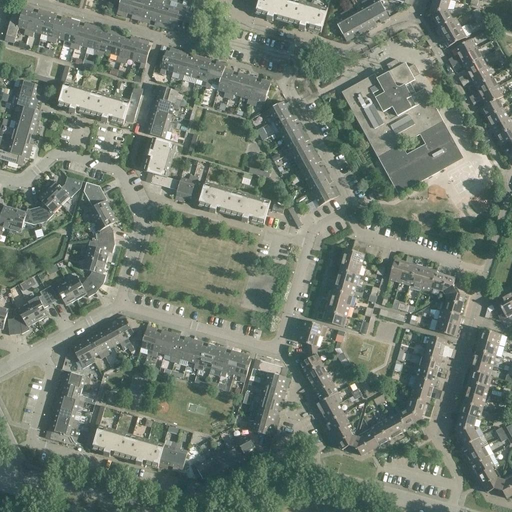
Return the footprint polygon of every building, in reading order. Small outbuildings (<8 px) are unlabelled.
[(121,0),(120,6),(117,15),(126,18),(128,13),(130,14),(134,0),(121,0)] [(134,0),(130,14),(133,15),(131,19),(140,22),(146,1),(143,0),(134,0)] [(154,0),(154,3),(146,1),(140,22),(149,24),(151,20),(153,21),(159,0),(154,0)] [(164,0),(162,0),(159,0),(153,21),(156,21),(155,26),(164,28),(169,8),(162,6),(164,0)] [(259,0),(256,14),(268,18),(267,20),(268,20),(272,21),(272,22),(273,22),(274,19),(268,17),(270,12),(277,14),(276,15),(278,16),(276,20),(288,24),(294,4),(289,3),(289,0),(259,0)] [(370,0),(366,0),(365,1),(376,21),(379,19),(381,23),(389,18),(379,0),(377,0),(372,3),(370,0)] [(448,0),(434,0),(430,13),(447,11),(450,1),(450,0),(448,0)] [(376,21),(365,1),(361,3),(364,8),(358,11),(368,30),(376,26),(374,22),(376,21)] [(299,6),(294,4),(288,24),(300,27),(299,30),(300,30),(300,29),(305,31),(306,28),(301,27),(302,21),(309,23),(309,25),(310,25),(309,29),(321,33),(328,10),(327,9),(327,10),(326,13),(321,12),(322,9),(300,2),(299,6)] [(177,10),(169,8),(164,28),(172,31),(174,27),(176,27),(183,6),(178,4),(177,10)] [(187,7),(183,6),(176,27),(179,28),(178,32),(187,35),(193,14),(185,12),(187,7)] [(24,7),(23,11),(18,27),(19,28),(26,29),(24,35),(29,36),(35,14),(32,14),(34,9),(24,7)] [(14,9),(10,25),(18,27),(23,11),(14,9)] [(349,10),(345,12),(355,32),(358,31),(360,35),(368,30),(358,11),(351,15),(349,10)] [(38,15),(35,14),(29,36),(33,37),(35,32),(42,34),(48,13),(39,11),(38,15)] [(452,20),(447,11),(430,13),(439,28),(453,20),(452,20)] [(355,32),(345,12),(341,14),(343,19),(336,23),(347,42),(355,37),(353,33),(355,32)] [(57,16),(48,13),(42,34),(49,36),(47,42),(52,43),(58,21),(56,20),(57,16)] [(61,22),(58,21),(52,43),(56,44),(58,39),(65,41),(71,20),(62,18),(61,22)] [(456,19),(452,20),(453,20),(439,28),(437,29),(442,38),(461,28),(456,19)] [(80,23),(71,20),(65,41),(72,43),(70,48),(75,49),(81,28),(79,27),(80,23)] [(84,28),(81,28),(75,49),(79,51),(81,45),(88,47),(94,27),(85,24),(84,28)] [(19,28),(18,27),(10,25),(5,41),(14,44),(19,28)] [(103,29),(94,27),(88,47),(95,49),(94,55),(98,56),(105,34),(102,34),(103,29)] [(466,38),(461,28),(442,38),(447,48),(466,38)] [(107,35),(105,34),(98,56),(103,57),(104,52),(111,54),(117,33),(108,31),(107,35)] [(126,36),(117,33),(111,54),(118,56),(117,61),(121,63),(128,41),(125,40),(126,36)] [(130,42),(128,41),(121,63),(126,64),(127,59),(134,61),(140,40),(131,38),(130,42)] [(149,43),(140,40),(134,61),(141,63),(140,68),(145,70),(151,48),(148,47),(149,43)] [(476,48),(471,40),(455,49),(460,59),(479,48),(478,47),(476,48)] [(480,50),(479,48),(460,59),(465,68),(482,59),(478,51),(480,50)] [(166,70),(173,72),(179,51),(170,49),(169,53),(166,52),(160,74),(165,75),(166,70)] [(188,54),(179,51),(173,72),(180,74),(179,79),(183,81),(190,59),(187,58),(188,54)] [(192,60),(190,59),(183,81),(195,84),(203,58),(194,55),(192,60)] [(211,61),(203,58),(195,84),(206,87),(213,66),(210,65),(211,61)] [(486,67),(482,59),(465,68),(471,78),(489,68),(489,66),(486,67)] [(405,64),(400,66),(397,60),(387,66),(390,72),(388,73),(377,79),(375,75),(342,93),(346,100),(378,158),(379,159),(378,159),(398,195),(463,159),(444,123),(443,122),(425,90),(411,97),(409,93),(414,91),(410,84),(415,81),(414,79),(420,75),(415,65),(408,69),(405,64)] [(215,66),(213,66),(206,87),(211,89),(212,83),(219,85),(220,85),(221,80),(224,69),(225,69),(226,65),(217,62),(215,66)] [(490,69),(489,68),(471,78),(467,80),(469,83),(472,81),(475,87),(493,78),(488,70),(490,69)] [(220,85),(219,85),(218,90),(225,92),(224,97),(228,98),(235,77),(232,76),(233,72),(225,69),(224,69),(221,80),(220,85)] [(237,78),(235,77),(228,98),(233,100),(234,95),(241,97),(248,76),(239,73),(237,78)] [(257,78),(248,76),(241,97),(248,99),(247,104),(251,105),(258,84),(255,83),(257,78)] [(497,86),(493,78),(475,87),(481,96),(500,86),(499,85),(497,86)] [(260,84),(258,84),(251,105),(256,107),(257,101),(265,103),(271,83),(262,80),(260,84)] [(43,87),(22,81),(20,89),(14,87),(13,92),(35,98),(36,95),(40,97),(43,87)] [(93,92),(65,84),(64,88),(62,92),(58,106),(70,110),(69,112),(69,113),(70,112),(75,114),(76,111),(71,109),(73,104),(79,106),(79,108),(80,108),(79,113),(91,116),(96,97),(91,96),(93,92)] [(178,92),(157,86),(154,96),(159,97),(158,99),(180,106),(181,101),(176,100),(178,92)] [(500,88),(500,86),(481,96),(486,106),(497,100),(498,100),(503,97),(498,89),(500,88)] [(134,88),(130,102),(129,105),(138,107),(143,91),(134,88)] [(35,98),(13,92),(12,96),(17,98),(15,105),(22,107),(36,111),(36,110),(38,102),(34,100),(35,98)] [(102,99),(96,97),(91,116),(102,119),(102,122),(107,123),(107,124),(108,124),(109,121),(103,119),(105,113),(112,116),(111,117),(113,118),(111,122),(124,126),(125,121),(129,105),(130,102),(129,102),(128,106),(124,105),(125,101),(103,95),(102,99)] [(180,106),(158,99),(157,102),(153,101),(150,110),(171,116),(173,109),(178,110),(180,106)] [(486,106),(481,109),(486,118),(503,109),(498,100),(497,100),(486,106)] [(270,116),(274,122),(293,112),(289,105),(285,107),(283,103),(263,114),(265,118),(270,116)] [(138,107),(129,105),(125,121),(133,123),(138,107)] [(36,111),(22,107),(20,114),(14,112),(13,117),(35,123),(36,120),(40,121),(43,112),(36,110),(36,111)] [(508,119),(503,109),(486,118),(491,128),(508,119)] [(171,116),(150,110),(148,119),(152,120),(151,123),(173,129),(174,124),(169,123),(171,116)] [(297,120),(293,112),(274,122),(277,128),(273,131),(275,135),(295,124),(293,122),(297,120)] [(35,123),(13,117),(12,121),(17,123),(15,130),(36,136),(39,127),(34,125),(35,123)] [(511,128),(511,126),(508,119),(491,128),(496,137),(511,128)] [(173,129),(151,123),(151,125),(146,124),(144,133),(164,139),(167,132),(172,133),(173,129)] [(296,127),(295,124),(275,135),(277,139),(282,136),(285,143),(304,133),(300,125),(296,127)] [(511,140),(511,128),(496,137),(502,147),(511,140)] [(36,136),(15,130),(13,137),(8,135),(6,140),(28,146),(29,143),(33,145),(36,136)] [(309,141),(304,133),(285,143),(289,149),(284,152),(286,156),(306,145),(305,143),(309,141)] [(177,145),(153,139),(150,150),(147,150),(148,150),(146,155),(146,156),(149,157),(150,151),(156,153),(154,160),(152,160),(152,161),(148,159),(144,172),(148,173),(164,177),(167,178),(164,176),(165,172),(168,173),(175,151),(171,150),(173,145),(176,146),(177,146),(177,145)] [(28,146),(6,140),(5,144),(11,146),(9,152),(25,157),(24,158),(29,159),(32,150),(28,148),(28,146)] [(511,153),(511,140),(502,147),(507,156),(511,153)] [(307,147),(306,145),(286,156),(288,160),(289,160),(293,158),(297,164),(316,154),(311,145),(307,147)] [(9,152),(0,149),(0,160),(6,162),(22,166),(24,158),(25,157),(9,152)] [(321,162),(316,154),(297,164),(301,171),(296,173),(298,177),(318,167),(317,164),(321,162)] [(319,169),(318,167),(298,177),(300,181),(305,179),(309,185),(328,175),(323,167),(319,169)] [(164,177),(148,173),(146,182),(162,187),(164,177)] [(332,183),(328,175),(309,185),(312,192),(307,194),(310,198),(330,187),(328,185),(332,183)] [(181,179),(180,182),(178,191),(175,200),(185,202),(186,198),(188,199),(195,177),(190,176),(189,181),(181,179)] [(167,178),(164,177),(162,187),(178,191),(180,182),(167,178)] [(199,178),(195,177),(188,199),(191,200),(190,204),(199,207),(206,184),(206,183),(205,183),(205,185),(198,184),(199,178)] [(83,182),(67,178),(65,185),(62,188),(56,182),(47,191),(61,205),(70,197),(71,199),(81,189),(83,182)] [(100,187),(87,183),(84,192),(93,208),(88,211),(93,222),(111,212),(105,201),(107,200),(100,187)] [(206,184),(199,207),(210,210),(210,212),(210,213),(210,212),(215,214),(216,214),(217,211),(211,210),(213,204),(220,206),(219,208),(221,208),(219,213),(231,216),(237,197),(232,195),(233,192),(211,185),(210,188),(205,187),(206,184)] [(331,190),(330,187),(310,198),(312,202),(317,200),(321,207),(339,196),(335,188),(331,190)] [(61,205),(47,191),(39,199),(44,205),(42,207),(36,209),(40,224),(46,222),(55,215),(53,213),(61,205)] [(242,198),(237,197),(231,216),(243,219),(242,222),(243,222),(247,223),(247,224),(248,224),(249,221),(243,219),(245,213),(252,216),(252,217),(253,218),(252,222),(264,225),(271,202),(270,202),(270,203),(270,202),(269,206),(264,205),(265,201),(243,195),(242,198)] [(285,207),(274,204),(272,211),(283,214),(285,207)] [(2,215),(0,214),(0,230),(3,232),(4,228),(10,230),(16,210),(4,207),(2,215)] [(40,224),(36,209),(30,210),(28,209),(26,213),(16,210),(10,230),(21,233),(24,223),(34,226),(40,224)] [(117,222),(111,212),(93,222),(100,234),(98,234),(98,241),(114,239),(114,233),(110,226),(117,222)] [(115,246),(114,239),(98,241),(91,242),(86,258),(106,264),(109,253),(113,254),(115,246)] [(356,241),(353,249),(353,252),(359,253),(362,242),(356,241)] [(367,244),(362,242),(359,253),(364,255),(367,244)] [(373,246),(367,244),(364,255),(365,255),(370,257),(373,246)] [(379,247),(373,246),(370,257),(376,258),(379,247)] [(385,249),(379,247),(376,258),(381,260),(385,249)] [(390,251),(385,249),(381,260),(387,262),(390,251)] [(353,252),(346,250),(343,260),(361,266),(365,255),(364,255),(359,253),(353,252)] [(106,264),(86,258),(83,270),(92,272),(91,274),(87,279),(100,289),(104,284),(106,276),(102,275),(106,264)] [(361,266),(343,260),(340,271),(359,276),(361,266)] [(405,263),(395,260),(389,280),(399,283),(405,263)] [(416,266),(405,263),(399,283),(410,286),(416,266)] [(426,269),(416,266),(410,286),(420,289),(426,269)] [(437,272),(426,269),(420,289),(431,293),(432,289),(436,274),(437,274),(437,272)] [(359,276),(340,271),(337,281),(356,286),(359,276)] [(432,289),(442,292),(441,295),(443,296),(453,290),(454,289),(453,288),(455,280),(437,274),(436,274),(432,289)] [(77,277),(67,282),(76,300),(86,295),(88,298),(96,294),(100,289),(87,279),(83,284),(82,285),(77,277)] [(337,281),(334,291),(334,292),(353,297),(356,286),(337,281)] [(76,300),(67,282),(61,285),(60,284),(58,283),(45,290),(53,304),(62,299),(66,306),(76,300)] [(53,304),(45,290),(40,293),(41,296),(28,304),(38,322),(48,316),(44,309),(53,304)] [(332,291),(329,301),(350,307),(353,297),(334,292),(334,291),(332,291)] [(456,294),(456,293),(444,299),(444,301),(447,302),(444,312),(459,317),(459,316),(465,297),(457,295),(456,294)] [(511,315),(511,305),(507,297),(492,305),(496,312),(501,309),(507,319),(511,315)] [(350,307),(329,301),(326,312),(347,318),(350,307)] [(38,322),(28,304),(14,312),(14,320),(16,335),(22,335),(30,331),(28,327),(38,322)] [(9,310),(0,307),(0,329),(2,330),(9,310)] [(441,311),(438,322),(458,328),(462,317),(459,316),(459,317),(444,312),(441,311)] [(347,318),(326,312),(323,323),(344,329),(347,318)] [(135,335),(124,316),(116,321),(118,324),(116,326),(127,346),(131,343),(128,339),(135,335)] [(14,320),(8,320),(10,336),(16,335),(14,320)] [(310,323),(304,321),(301,332),(319,337),(322,326),(310,323)] [(458,328),(438,322),(435,332),(455,338),(458,328)] [(111,323),(103,328),(113,347),(120,343),(123,348),(127,346),(116,326),(113,327),(111,323)] [(147,355),(152,356),(158,334),(156,334),(157,329),(148,327),(142,348),(149,350),(147,355)] [(113,347),(103,328),(95,332),(97,336),(95,337),(106,357),(110,355),(107,350),(113,347)] [(502,336),(481,330),(478,340),(499,346),(502,336)] [(161,335),(158,334),(152,356),(156,358),(158,352),(165,354),(171,333),(162,331),(161,335)] [(319,337),(301,332),(298,342),(307,345),(308,352),(316,351),(316,347),(319,337)] [(180,336),(171,333),(165,354),(172,356),(171,362),(175,363),(181,341),(179,340),(180,336)] [(90,335),(82,339),(92,358),(99,355),(101,359),(106,357),(95,337),(92,338),(90,335)] [(443,341),(428,336),(426,345),(424,344),(423,346),(454,355),(455,351),(445,348),(447,342),(443,341)] [(184,342),(181,341),(175,363),(180,364),(181,359),(188,361),(194,340),(185,338),(184,342)] [(92,358),(82,339),(74,344),(76,348),(73,349),(84,369),(88,367),(86,362),(92,358)] [(203,343),(194,340),(188,361),(195,363),(194,368),(198,370),(205,348),(202,347),(203,343)] [(499,346),(478,340),(475,351),(477,351),(495,356),(499,346)] [(207,349),(205,348),(198,370),(203,371),(204,366),(211,368),(218,347),(209,344),(207,349)] [(454,355),(423,346),(422,348),(425,349),(422,357),(441,362),(442,356),(453,359),(454,355)] [(227,350),(218,347),(211,368),(219,370),(217,375),(222,376),(228,355),(225,354),(227,350)] [(230,355),(228,355),(222,376),(226,378),(228,372),(234,374),(240,354),(232,351),(230,355)] [(317,355),(316,351),(308,352),(309,359),(300,364),(305,374),(322,364),(317,355)] [(477,351),(474,362),(492,367),(495,356),(477,351)] [(249,357),(240,354),(234,374),(241,376),(240,382),(245,383),(251,362),(248,361),(249,357)] [(441,362),(422,357),(420,366),(417,365),(417,367),(438,373),(441,362)] [(272,365),(256,360),(253,370),(269,374),(272,365)] [(492,367),(474,362),(471,372),(489,377),(490,377),(492,367)] [(327,374),(322,364),(305,374),(311,383),(327,374)] [(288,369),(272,365),(269,374),(285,378),(288,369)] [(438,373),(417,367),(416,369),(419,369),(416,378),(435,383),(438,373)] [(64,374),(62,383),(82,389),(84,382),(90,384),(91,379),(69,372),(68,375),(64,374)] [(489,377),(471,372),(468,382),(488,388),(491,377),(490,377),(489,377)] [(285,378),(269,374),(267,381),(262,379),(261,384),(282,390),(283,388),(287,389),(290,379),(285,378)] [(333,383),(327,374),(311,383),(316,393),(333,383)] [(437,390),(433,389),(435,383),(416,378),(414,387),(411,386),(411,388),(432,394),(436,395),(437,390)] [(207,382),(206,386),(218,390),(219,385),(207,382)] [(488,388),(468,382),(465,393),(485,399),(488,388)] [(82,389),(62,383),(59,392),(63,393),(63,396),(84,402),(85,398),(80,396),(82,389)] [(338,393),(333,383),(316,393),(321,402),(334,395),(334,396),(338,393)] [(282,390),(261,384),(259,388),(265,390),(263,397),(283,403),(286,394),(282,393),(282,390)] [(432,394),(411,388),(410,389),(413,390),(410,399),(426,403),(429,404),(432,394)] [(485,399),(465,393),(462,403),(482,409),(485,399)] [(334,395),(321,402),(317,404),(322,414),(339,405),(334,396),(334,395)] [(84,402),(63,396),(62,399),(58,397),(55,406),(76,412),(78,405),(83,407),(84,402)] [(283,403),(263,397),(261,404),(255,403),(254,407),(276,413),(277,411),(281,412),(283,403)] [(426,403),(410,399),(407,409),(421,420),(426,403)] [(482,409),(462,403),(459,414),(461,414),(476,418),(476,419),(479,419),(482,409)] [(344,414),(339,405),(322,414),(327,424),(344,414)] [(76,412),(55,406),(52,415),(57,417),(56,419),(78,425),(79,421),(74,420),(76,412)] [(276,413),(254,407),(253,411),(253,412),(258,413),(256,420),(277,426),(279,417),(275,416),(276,413)] [(421,420),(407,409),(398,414),(405,428),(406,428),(421,420)] [(349,424),(344,414),(327,424),(333,433),(346,426),(349,424)] [(405,428),(398,414),(389,420),(398,436),(407,431),(406,428),(405,428)] [(461,414),(456,431),(473,429),(476,419),(476,418),(461,414)] [(78,425),(56,419),(55,422),(51,421),(48,430),(67,435),(69,435),(71,428),(76,430),(78,425)] [(277,426),(256,420),(254,427),(249,426),(247,431),(269,437),(270,434),(274,435),(277,426)] [(398,436),(389,420),(379,425),(388,441),(398,436)] [(388,441),(379,425),(369,430),(371,433),(379,447),(388,441)] [(346,426),(333,433),(342,451),(349,447),(350,447),(351,447),(352,447),(353,447),(355,448),(356,449),(357,449),(361,456),(379,447),(371,433),(362,438),(360,435),(359,436),(357,435),(355,435),(354,433),(351,435),(346,426)] [(97,438),(95,443),(93,448),(93,450),(105,453),(104,456),(105,456),(110,457),(110,458),(111,455),(105,453),(107,448),(114,450),(114,451),(115,452),(114,456),(126,459),(132,436),(100,427),(100,428),(98,433),(97,438)] [(479,438),(473,429),(456,431),(464,446),(465,446),(479,438)] [(67,435),(48,430),(46,439),(64,444),(67,435)] [(69,435),(67,435),(64,444),(83,449),(85,440),(69,435)] [(164,446),(132,436),(126,459),(137,463),(136,465),(137,466),(137,465),(142,467),(143,464),(138,462),(140,457),(147,459),(146,461),(147,461),(146,465),(158,469),(159,467),(158,467),(164,446)] [(240,437),(236,440),(247,459),(249,458),(251,462),(260,457),(250,439),(243,442),(240,437)] [(266,437),(264,446),(270,448),(273,439),(266,437)] [(484,448),(479,438),(465,446),(464,446),(462,447),(467,457),(484,448)] [(247,459),(236,440),(232,442),(235,447),(228,450),(239,469),(247,465),(245,461),(247,459)] [(165,445),(164,446),(158,467),(159,467),(168,469),(169,465),(171,466),(178,444),(173,443),(172,448),(165,446),(165,445)] [(182,445),(178,444),(171,466),(174,467),(173,471),(182,474),(188,452),(188,453),(181,451),(182,445)] [(493,455),(488,445),(484,448),(467,457),(472,466),(493,455)] [(220,449),(216,451),(226,471),(228,470),(231,474),(239,469),(228,450),(222,454),(220,449)] [(226,471),(216,451),(211,453),(214,458),(208,462),(218,481),(226,476),(224,472),(226,471)] [(499,464),(493,455),(472,466),(477,476),(491,468),(491,469),(499,464)] [(208,482),(210,485),(218,481),(208,462),(201,465),(199,461),(194,463),(205,484),(208,482)] [(491,468),(477,476),(487,494),(494,490),(495,490),(496,490),(497,490),(498,490),(501,491),(501,492),(502,492),(506,499),(511,495),(511,478),(507,481),(506,478),(504,479),(502,478),(500,477),(499,476),(496,478),(491,469),(491,468)]
